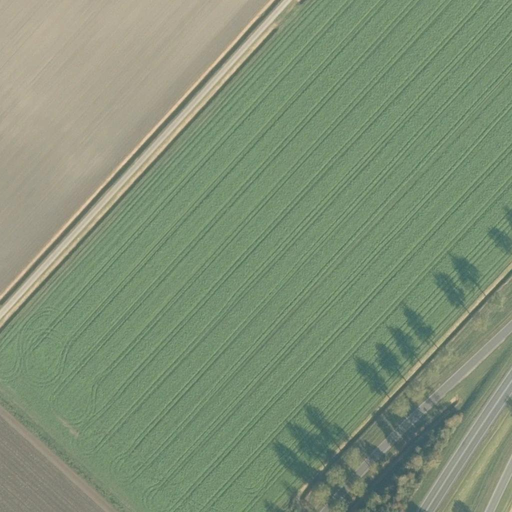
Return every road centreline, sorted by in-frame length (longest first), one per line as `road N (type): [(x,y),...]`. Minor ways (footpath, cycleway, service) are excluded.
road 1 (unclassified): [(0,316),(288,0)]
road 2 (trunk): [(511,326),(326,511)]
road 3 (trunk): [(427,511),(511,383)]
